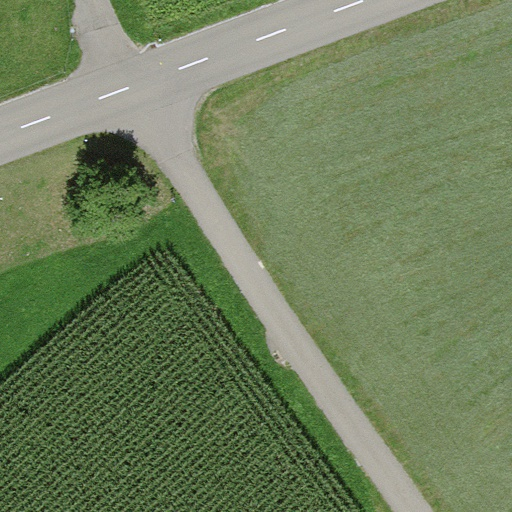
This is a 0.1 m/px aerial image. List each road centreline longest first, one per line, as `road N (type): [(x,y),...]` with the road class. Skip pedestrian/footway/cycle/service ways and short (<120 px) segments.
road 1 (residential): [(129,91),(330,393),(422,511)]
road 2 (tertiary): [(375,0),(129,91)]
road 3 (tertiary): [(129,91),(0,140)]
